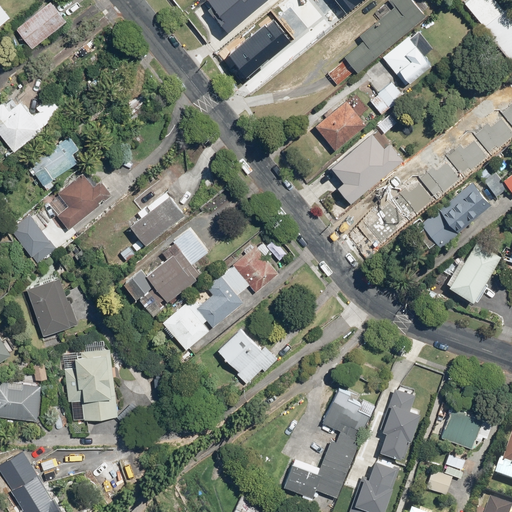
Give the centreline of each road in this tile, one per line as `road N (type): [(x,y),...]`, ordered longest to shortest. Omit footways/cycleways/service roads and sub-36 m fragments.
road 1 (residential): [(129,0),(362,289),(397,313),(511,357)]
road 2 (unknown): [(212,102),(272,64),(321,0)]
